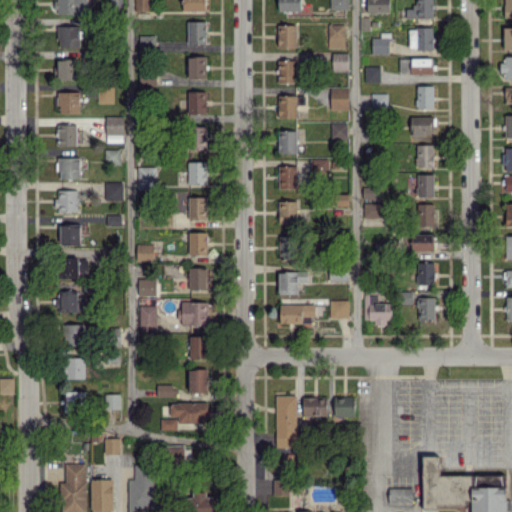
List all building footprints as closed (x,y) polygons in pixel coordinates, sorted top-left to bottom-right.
[(55,0),(56,14),(87,13),(87,0),(55,0)] [(133,0),(134,11),(150,11),(150,0),(133,0)] [(182,0),(182,11),(205,10),(205,0),(182,0)] [(277,0),(277,10),(299,11),(299,0),(277,0)] [(329,0),(330,9),(348,9),(347,0),(329,0)] [(366,0),(367,13),(389,12),(389,0),(366,0)] [(406,18),(432,17),(431,0),(416,0),(416,8),(405,8),(406,18)] [(511,0),(503,0),(504,18),(511,17),(511,0)] [(187,44),(206,43),(205,20),(187,21),(187,44)] [(296,47),(296,25),(277,24),(277,47),(296,47)] [(344,48),(344,24),(328,24),(327,48),(344,48)] [(58,47),(79,47),(79,25),(57,26),(58,47)] [(432,27),(408,27),(408,49),(433,49),(432,27)] [(138,51),(156,50),(155,34),(137,35),(138,51)] [(389,54),(388,37),(371,38),(371,54),(389,54)] [(348,52),(332,52),(331,69),(347,69),(348,52)] [(511,55),(502,56),(502,78),(511,78),(511,55)] [(206,56),(188,56),(188,78),(205,78),(206,56)] [(431,58),(398,58),(399,73),(432,73),(431,58)] [(77,79),(77,59),(57,60),(57,80),(77,79)] [(277,60),(278,82),(296,82),(296,60),(277,60)] [(380,81),(380,66),(364,66),(364,81),(380,81)] [(113,103),(114,85),(97,85),(97,102),(113,103)] [(433,86),(416,85),(416,108),(433,108),(433,86)] [(348,87),(330,87),(330,109),(348,109),(348,87)] [(206,114),(206,91),(187,90),(187,114),(206,114)] [(57,113),(79,112),(79,91),(57,91),(57,113)] [(277,117),(296,118),(296,95),(278,94),(277,117)] [(123,134),(123,116),(105,116),(105,134),(123,134)] [(410,135),(433,135),(433,116),(410,116),(410,135)] [(75,145),(76,117),(57,117),(56,145),(75,145)] [(330,122),(331,141),(347,141),(346,121),(330,122)] [(206,126),(189,126),(189,149),(206,148),(206,126)] [(296,130),(278,130),(278,152),(296,152),(296,130)] [(122,134),(106,135),(106,142),(122,141),(122,134)] [(415,144),(416,167),(433,167),(433,144),(415,144)] [(511,147),(503,148),(503,170),(511,170),(511,147)] [(119,149),(104,149),(105,164),(119,163),(119,149)] [(59,178),(80,178),(79,157),(58,157),(59,178)] [(311,176),(330,175),(329,157),(310,158),(311,176)] [(188,161),(188,184),(207,183),(206,161),(188,161)] [(296,165),(278,166),(278,188),(297,188),(296,165)] [(156,189),(155,166),(137,166),(137,189),(156,189)] [(433,173),(416,174),(417,196),(433,196),(433,173)] [(122,181),(104,182),(104,200),(123,200),(122,181)] [(379,187),(362,186),(362,198),(379,199),(379,187)] [(77,189),(56,190),(56,211),(77,211),(77,189)] [(348,205),(347,193),(331,194),(332,206),(348,205)] [(206,196),(188,197),(188,218),(206,218),(206,196)] [(278,200),(278,223),(298,223),(297,199),(278,200)] [(363,217),(382,216),(382,203),(363,203),(363,217)] [(434,203),(417,203),(416,225),(433,225),(434,203)] [(120,214),(107,214),(107,225),(119,225),(120,214)] [(80,244),(80,224),(59,224),(60,244),(80,244)] [(188,254),(207,254),(207,231),(188,232),(188,254)] [(410,250),(433,250),(433,233),(410,234),(410,250)] [(278,235),(279,259),(295,258),(295,235),(278,235)] [(136,261),(153,260),(152,243),(136,243),(136,261)] [(57,277),(87,278),(87,258),(58,257),(57,277)] [(434,262),(416,262),(415,283),(433,283),(434,262)] [(328,279),(347,280),(348,266),(329,265),(328,279)] [(188,289),(206,289),(206,267),(188,267),(188,289)] [(278,294),(297,293),(297,282),(307,282),(307,271),(278,271),(278,294)] [(137,295),(155,295),(156,278),(138,278),(137,295)] [(59,311),(85,312),(86,289),(60,288),(59,311)] [(391,323),(391,303),(377,302),(378,294),(364,294),(363,319),(373,319),(373,322),(391,323)] [(434,320),(435,297),(418,297),(417,319),(434,320)] [(348,299),(329,300),(329,317),(348,317),(348,299)] [(210,323),(210,301),(179,302),(180,323),(210,323)] [(314,305),(280,304),(279,323),(299,323),(299,315),(314,316),(314,305)] [(139,331),(157,330),(157,305),(139,305),(139,331)] [(64,345),(85,344),(84,323),(64,324),(64,345)] [(207,358),(206,335),(189,335),(189,358),(207,358)] [(84,357),(66,357),(66,378),(84,378),(84,357)] [(207,393),(207,369),(189,368),(188,392),(207,393)] [(0,393),(13,393),(13,378),(0,377),(0,393)] [(175,396),(175,384),(156,384),(156,396),(175,396)] [(86,391),(65,391),(64,412),(85,413),(86,391)] [(120,408),(119,394),(104,394),(104,409),(120,408)] [(276,395),(275,446),(296,446),(297,395),(276,395)] [(302,414),(327,414),(326,396),(302,397),(302,414)] [(354,415),(354,396),(334,396),(334,415),(354,415)] [(207,402),(169,402),(169,416),(177,416),(178,422),(208,422),(207,402)] [(176,429),(177,418),(160,418),(160,429),(176,429)] [(104,453),(120,453),(120,437),(104,437),(104,453)] [(183,444),(163,445),(164,464),(184,464),(183,444)] [(505,511),(506,475),(440,475),(439,455),(422,456),(422,507),(436,507),(436,504),(470,503),(469,511),(505,511)] [(84,511),(86,463),(65,463),(64,482),(60,481),(59,511),(84,511)] [(127,511),(154,511),(155,465),(134,465),(134,479),(128,479),(127,511)] [(112,511),(112,478),(90,479),(90,511),(112,511)] [(288,494),(288,479),(273,479),(273,495),(288,494)] [(413,488),(389,487),(388,503),(413,503),(413,488)] [(206,491),(191,491),(191,511),(213,511),(213,497),(206,497),(206,491)]
